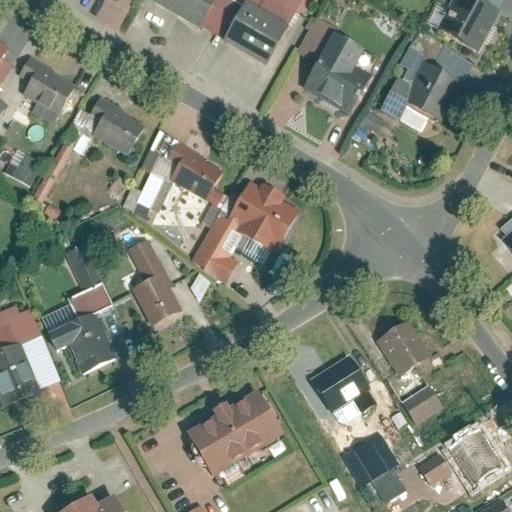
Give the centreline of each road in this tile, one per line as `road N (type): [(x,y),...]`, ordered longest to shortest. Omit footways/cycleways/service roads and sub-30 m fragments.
road 1 (residential): [(0,461),(145,414),(414,244)]
road 2 (residential): [(16,0),(414,244)]
road 3 (residential): [(511,103),(477,164),(414,244)]
road 4 (residential): [(414,244),(511,383)]
